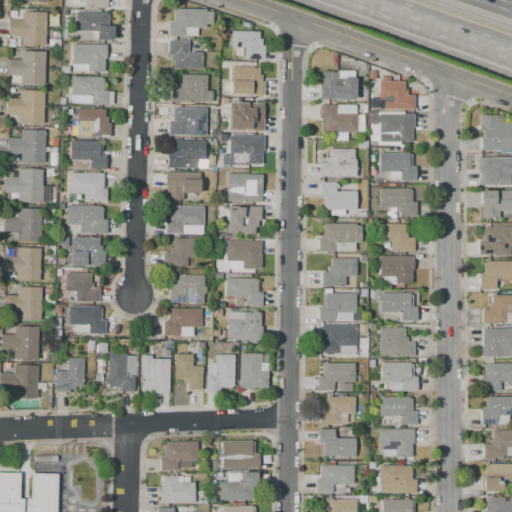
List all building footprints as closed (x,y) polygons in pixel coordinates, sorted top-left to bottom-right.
[(106,0),(106,9),(83,9),(83,2),(78,2),(78,0),(106,0)] [(168,22),(168,36),(184,36),(185,27),(205,28),(205,24),(212,24),(212,11),(204,11),(204,10),(172,9),(172,22),(168,22)] [(21,12),(44,13),(44,45),(21,45),(21,36),(7,36),(7,20),(21,21),(21,12)] [(75,12),(108,12),(108,27),(112,27),(111,40),(95,40),(95,32),(74,31),(75,12)] [(230,31),(230,47),(243,47),(243,59),(263,59),(263,46),(260,46),(260,39),(257,39),(257,31),(230,31)] [(167,41),(188,41),(187,52),(201,52),(201,69),(172,69),(172,61),(170,61),(170,55),(167,55),(167,41)] [(71,44),(105,44),(105,59),(103,59),(103,72),(86,72),(87,64),(71,64),(71,44)] [(20,51),(43,52),(43,84),(20,84),(20,75),(6,74),(6,59),(20,60),(20,51)] [(230,67),(258,67),(258,75),(261,75),(261,81),(263,81),(263,96),(229,96),(230,81),(251,82),(251,77),(230,77),(230,67)] [(337,71),(321,71),(321,85),(319,85),(319,99),(354,99),(354,78),(341,78),(341,85),(331,85),(331,79),(337,79),(337,71)] [(170,102),(211,102),(211,91),(206,91),(206,75),(181,75),(181,84),(177,84),(177,88),(170,88),(170,102)] [(70,76),(102,77),(101,91),(112,91),(112,105),(90,104),(90,96),(70,96),(70,76)] [(378,81),(403,82),(403,91),(407,91),(406,95),(413,95),(413,109),(383,109),(383,99),(378,99),(378,81)] [(19,91),(42,91),(42,124),(19,124),(19,115),(5,114),(5,99),(19,100),(19,91)] [(228,103),(263,103),(262,131),(228,131),(228,103)] [(318,105),(318,119),(323,119),(323,132),(355,132),(355,113),(335,113),(335,105),(318,105)] [(167,121),(167,135),(204,136),(204,108),(172,108),(172,121),(167,121)] [(76,109),(104,109),(104,117),(106,117),(106,123),(109,123),(109,137),(90,136),(91,122),(75,121),(76,109)] [(377,113),(412,113),(413,128),(411,128),(411,142),(377,143),(377,124),(368,124),(368,115),(377,115),(377,113)] [(479,116),(479,151),(511,150),(511,122),(502,122),(502,115),(479,116)] [(20,130),(43,130),(43,163),(20,162),(20,153),(6,153),(6,138),(20,138),(20,130)] [(228,136),(263,136),(263,150),(261,150),(261,164),(227,164),(228,136)] [(173,140),(204,140),(203,160),(197,160),(197,168),(166,168),(166,153),(173,153),(173,140)] [(69,141),(100,141),(100,155),(105,155),(105,170),(89,169),(89,160),(69,160),(69,141)] [(327,149),(352,149),(352,159),(355,159),(355,177),(318,177),(318,163),(324,163),(324,157),(327,157),(327,149)] [(378,153),(410,153),(410,167),(414,167),(414,180),(399,180),(399,171),(378,171),(378,153)] [(511,157),(488,157),(488,172),(479,172),(479,185),(511,184),(511,157)] [(18,169),(41,169),(40,202),(17,201),(17,193),(3,192),(4,177),(17,178),(18,169)] [(163,172),(181,172),(181,179),(198,180),(198,193),(182,193),(182,200),(163,200),(163,172)] [(68,173),(102,174),(102,188),(107,188),(106,201),(83,200),(83,193),(67,193),(68,173)] [(226,174),(260,174),(260,202),(225,201),(226,174)] [(318,183),(334,182),(334,191),(355,191),(355,209),(324,210),(324,195),(318,196),(318,183)] [(378,189),(411,189),(411,202),(416,202),(416,217),(398,217),(399,208),(378,208),(378,189)] [(479,191),(511,190),(511,210),(498,211),(498,218),(480,219),(479,191)] [(66,205),(101,206),(101,220),(108,220),(108,234),(79,234),(79,221),(66,221),(66,205)] [(164,219),(164,234),(182,234),(182,225),(201,225),(202,207),(169,206),(169,219),(164,219)] [(226,206),(260,207),(260,220),(256,220),(256,227),(253,227),(253,234),(225,233),(226,206)] [(17,208),(40,209),(39,241),(16,241),(16,232),(2,232),(3,217),(16,217),(17,208)] [(321,223),(355,223),(355,225),(360,225),(360,242),(335,243),(335,251),(317,252),(317,237),(321,237),(321,223)] [(378,223),(403,224),(403,233),(406,233),(406,237),(414,237),(413,252),(388,251),(389,241),(378,241),(378,223)] [(482,227),(511,227),(511,246),(509,246),(509,255),(478,256),(478,241),(482,241),(482,227)] [(69,237),(98,238),(98,246),(100,246),(100,252),(103,252),(103,266),(62,265),(62,251),(56,250),(56,241),(68,241),(69,237)] [(172,239),(196,239),(196,257),(185,257),(185,267),(162,266),(162,252),(168,253),(169,247),(172,247),(172,239)] [(225,241),(261,242),(260,269),(241,269),(241,261),(224,261),(225,241)] [(15,248),(38,248),(37,281),(15,280),(15,271),(1,271),(1,256),(15,256),(15,248)] [(378,256),(412,256),(412,283),(394,283),(394,276),(378,276),(378,256)] [(330,259),(354,258),(355,276),(343,276),(343,287),(319,287),(319,272),(326,272),(326,267),(330,267),(330,259)] [(482,262),(511,261),(511,280),(494,281),(495,289),(478,289),(478,275),(482,275),(482,262)] [(64,273),(89,274),(88,283),(92,283),(91,287),(98,288),(98,302),(74,301),(74,292),(63,291),(64,273)] [(174,275),(202,275),(201,303),(168,303),(168,288),(171,288),(171,282),(174,282),(174,275)] [(224,278),(256,279),(256,292),(260,292),(260,306),(244,306),(244,297),(224,296),(224,278)] [(15,286),(40,287),(39,320),(15,320),(15,312),(4,311),(4,295),(15,296),(15,286)] [(321,293),(354,293),(354,312),(333,312),(333,321),(316,321),(316,307),(321,307),(321,293)] [(378,293),(411,293),(411,307),(416,307),(416,321),(399,321),(399,312),(379,312),(378,293)] [(490,295),(511,295),(511,313),(504,313),(504,323),(481,324),(481,310),(487,310),(487,304),(490,304),(490,295)] [(67,306),(99,307),(99,321),(103,321),(103,334),(87,333),(87,325),(66,325),(67,306)] [(162,322),(162,336),(179,336),(179,327),(199,327),(199,308),(167,308),(167,322),(162,322)] [(226,319),(243,319),(243,312),(259,312),(259,340),(226,340),(226,319)] [(319,325),(354,325),(354,355),(321,355),(321,339),(319,339),(319,325)] [(14,327),(36,327),(36,359),(12,359),(12,350),(0,350),(0,335),(14,335),(14,327)] [(378,328),(403,328),(403,337),(406,337),(406,341),(413,341),(413,356),(378,357),(378,328)] [(481,329),(511,329),(511,350),(509,350),(509,357),(480,357),(480,345),(481,345),(481,329)] [(107,354),(106,387),(120,388),(120,391),(133,392),(133,374),(125,374),(125,354),(107,354)] [(238,354),(260,354),(259,370),(266,370),(266,388),(238,387),(238,354)] [(141,355),(150,355),(150,358),(168,359),(168,393),(140,393),(141,355)] [(174,355),(191,355),(191,366),(201,366),(200,389),(187,389),(187,383),(182,383),(182,380),(173,379),(174,355)] [(214,355),(232,355),(232,388),(218,388),(218,393),(204,393),(205,376),(214,376),(214,355)] [(67,358),(82,358),(82,387),(68,387),(68,392),(54,391),(54,371),(67,371),(67,358)] [(320,363),(353,363),(353,382),(333,382),(333,391),(315,391),(315,376),(320,376),(320,363)] [(379,363),(412,364),(412,376),(416,376),(416,391),(400,391),(400,382),(379,382),(379,363)] [(483,363),(511,363),(511,382),(499,382),(499,391),(479,391),(479,378),(483,378),(483,363)] [(13,365),(36,365),(36,398),(11,398),(11,389),(9,389),(9,374),(12,374),(13,365)] [(324,396),(353,396),(353,420),(339,420),(339,425),(319,425),(319,410),(321,410),(321,404),(324,404),(324,396)] [(377,397),(410,397),(410,411),(415,411),(415,425),(398,425),(398,416),(377,416),(377,397)] [(484,397),(511,397),(511,415),(496,415),(496,424),(479,424),(479,410),(484,410),(484,397)] [(317,429),(333,429),(333,438),(353,438),(353,456),(321,456),(320,443),(317,443),(317,429)] [(377,429),(412,429),(412,444),(410,444),(410,457),(394,457),(394,449),(377,449),(377,429)] [(491,431),(511,430),(511,447),(504,447),(504,457),(481,458),(481,445),(488,445),(488,439),(491,439),(491,431)] [(220,441),(220,469),(241,469),(241,465),(257,465),(257,453),(253,453),(253,441),(220,441)] [(163,443),(196,443),(196,462),(190,462),(190,469),(176,469),(176,471),(158,472),(158,456),(163,456),(163,443)] [(486,464),(511,464),(511,490),(480,490),(480,477),(486,477),(486,464)] [(319,465),(352,465),(352,487),(332,486),(332,493),(314,493),(314,478),(319,478),(319,465)] [(378,466),(410,465),(410,478),(415,478),(415,493),(378,493),(378,466)] [(22,498),(21,511),(0,511),(0,472),(18,473),(17,498),(22,498)] [(23,511),(24,498),(29,498),(29,473),(31,473),(55,473),(53,511),(23,511)] [(219,483),(219,502),(251,501),(251,488),(256,488),(256,473),(239,473),(239,482),(219,483)] [(160,476),(176,476),(176,483),(193,483),(193,503),(159,504),(158,491),(161,491),(160,476)] [(485,498),(511,498),(511,511),(480,511),(485,511),(485,498)] [(326,499),(354,499),(354,511),(324,511),(324,507),(326,507),(326,499)] [(380,511),(380,500),(412,500),(412,511),(380,511)]
